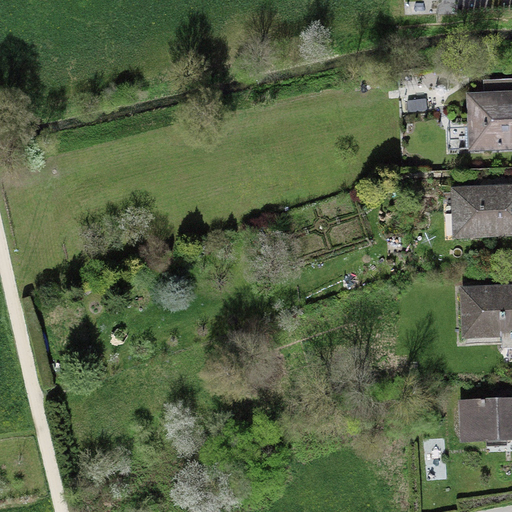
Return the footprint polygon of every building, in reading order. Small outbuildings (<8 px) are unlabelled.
[(468,153),(511,151),(511,79),(483,81),(483,95),(466,95),(467,129),(447,130),(448,151),(468,150),(468,153)] [(427,110),(426,100),(408,101),(409,112),(427,110)] [(453,241),(511,238),(511,187),(451,189),(453,241)] [(462,340),(511,338),(511,286),(460,288),(462,340)] [(460,445),(511,443),(511,400),(458,403),(460,445)]
